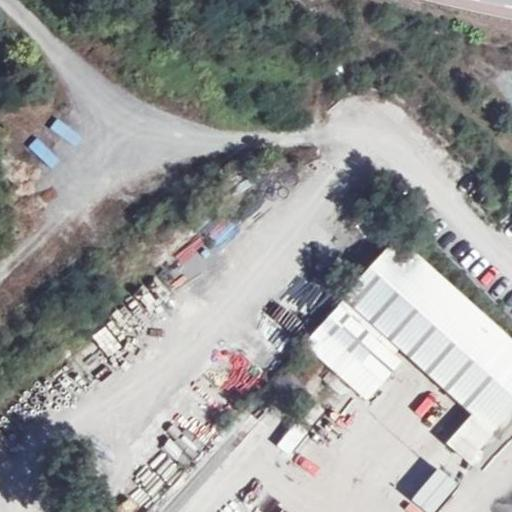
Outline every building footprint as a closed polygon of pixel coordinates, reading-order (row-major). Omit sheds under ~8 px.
[(467,463),(511,411),(511,338),(394,238),(302,345),(367,401),(404,358),(469,414),(444,443),(467,463)] [(305,268),(294,294),(316,303),(327,277),(305,268)] [(283,305),(266,325),(287,343),(304,322),(283,305)] [(284,374),(273,388),(293,403),(303,388),(284,374)] [(423,384),(409,406),(422,415),(436,392),(423,384)] [(282,466),(276,474),(303,495),(310,487),(282,466)] [(425,511),(435,511),(457,485),(437,468),(410,500),(425,511)] [(298,511),(288,502),(278,511),(298,511)]
